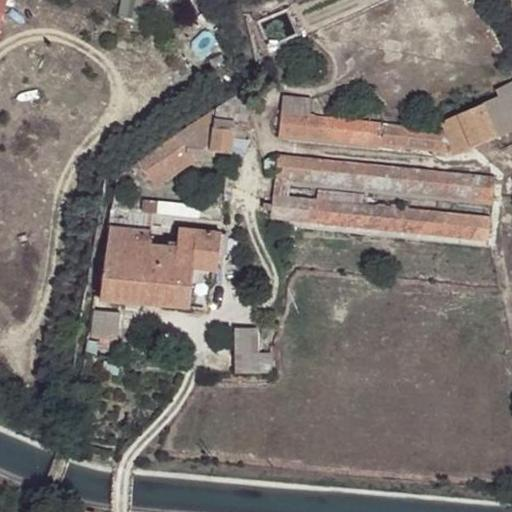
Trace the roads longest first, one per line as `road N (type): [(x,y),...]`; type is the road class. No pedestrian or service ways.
road 1 (track): [(511,157),(482,163),(277,146),(257,152),(245,189),(272,295),(207,337),(182,398),(128,459)]
road 2 (track): [(0,47),(20,28),(50,29),(106,59),(116,99),(67,178),(39,318),(28,333),(0,338)]
